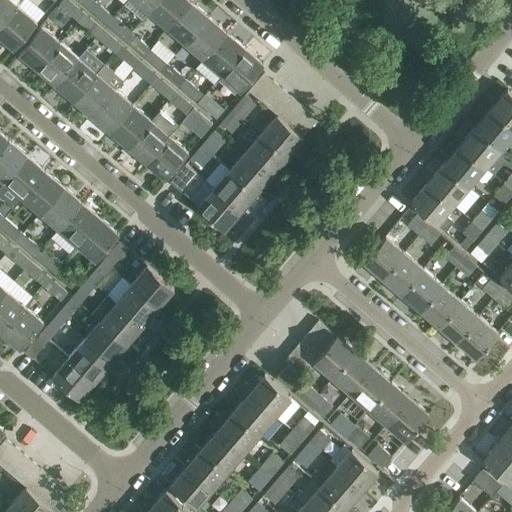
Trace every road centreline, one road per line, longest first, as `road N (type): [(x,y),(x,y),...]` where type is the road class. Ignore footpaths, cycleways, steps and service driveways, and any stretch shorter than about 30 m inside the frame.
road 1 (residential): [(268,313),(0,84)]
road 2 (residential): [(120,485),(268,313)]
road 3 (residential): [(411,146),(240,0)]
road 4 (residential): [(483,406),(313,261)]
road 5 (residential): [(120,485),(0,382)]
road 6 (residential): [(411,146),(511,29)]
road 7 (residential): [(313,261),(411,146)]
road 8 (residential): [(392,511),(483,406)]
